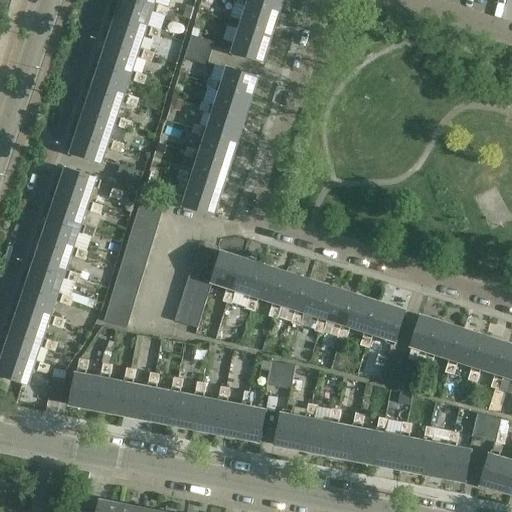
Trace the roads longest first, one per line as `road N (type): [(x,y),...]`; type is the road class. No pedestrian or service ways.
road 1 (residential): [(511,299),(255,223),(320,0)]
road 2 (tertiary): [(388,511),(0,436)]
road 3 (residential): [(0,301),(100,0)]
road 4 (tertiary): [(11,114),(49,0)]
